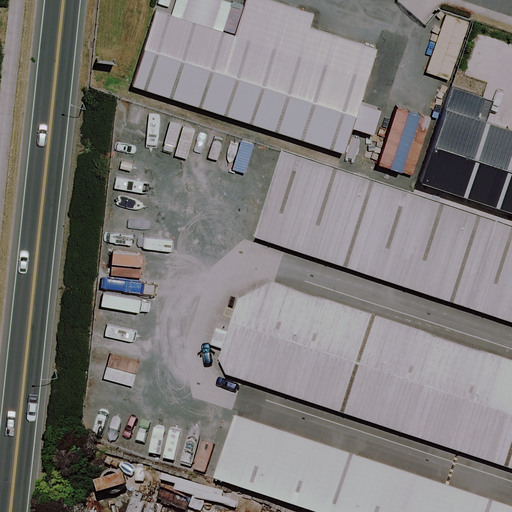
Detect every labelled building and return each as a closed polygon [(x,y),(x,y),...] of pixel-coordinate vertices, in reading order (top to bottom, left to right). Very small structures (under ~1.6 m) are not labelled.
[(246,0),(235,36),(157,11),(133,87),(344,152),(376,49),(309,28),(314,14),(269,0),(246,0)] [(493,101),(453,87),(422,181),(511,211),(511,129),(486,121),(493,101)] [(511,229),(286,155),(257,239),(511,323),(511,229)] [(511,362),(268,282),(233,301),(216,360),(223,374),(511,469),(511,362)] [(511,511),(511,507),(235,417),(214,478),(318,511),(511,511)]
